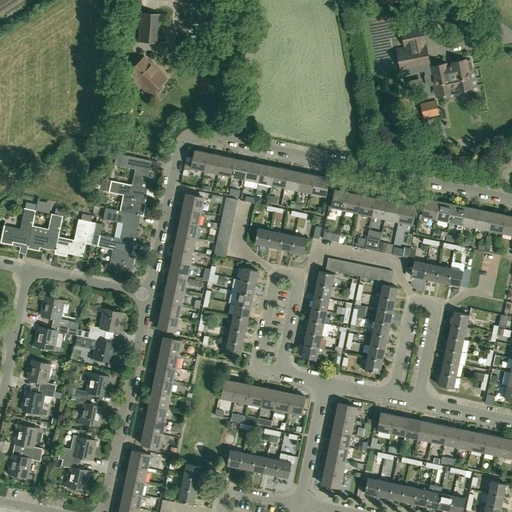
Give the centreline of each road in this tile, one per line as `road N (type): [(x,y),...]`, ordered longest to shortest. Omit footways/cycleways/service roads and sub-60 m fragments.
road 1 (residential): [(511,200),(219,137)]
road 2 (residential): [(102,511),(148,294)]
road 3 (residential): [(390,397),(414,301),(434,312),(417,403)]
road 4 (residential): [(148,294),(184,142),(204,133),(219,137)]
road 5 (residential): [(279,374),(262,369),(258,356),(273,282),(280,271),(297,274),(298,288)]
road 6 (unclassified): [(219,137),(238,0)]
road 7 (residential): [(148,294),(28,270)]
road 8 (residential): [(299,503),(323,384)]
